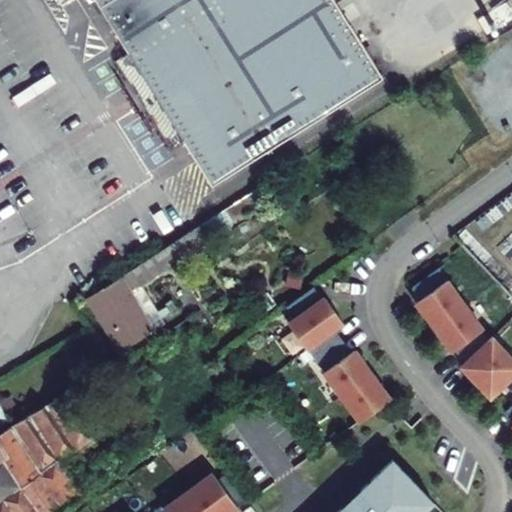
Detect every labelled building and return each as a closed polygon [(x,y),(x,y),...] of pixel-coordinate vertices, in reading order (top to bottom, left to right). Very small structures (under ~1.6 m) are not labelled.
[(175,144),(204,190),(375,82),(324,0),(81,0),(146,98),(133,106),(163,152),(175,144)] [(124,272),(132,285),(134,288),(194,250),(184,234),(124,272)] [(412,303),(449,351),(454,348),(482,329),(439,269),(411,289),(418,299),(412,303)] [(133,338),(108,299),(132,285),(124,272),(80,299),(112,351),(133,338)] [(290,322),(310,352),(339,333),(351,325),(329,291),(322,296),(316,287),(288,305),(297,318),(290,322)] [(511,358),(482,329),(454,348),(463,360),(460,368),(490,398),(511,377),(511,358)] [(308,353),(360,426),(396,400),(360,349),(352,349),(339,333),(310,352),(308,353)] [(81,435),(56,397),(0,431),(0,511),(53,511),(75,497),(46,459),(81,435)] [(390,460),(333,511),(422,511),(433,502),(390,460)] [(215,469),(163,506),(167,511),(232,511),(250,499),(229,470),(220,477),(215,469)]
